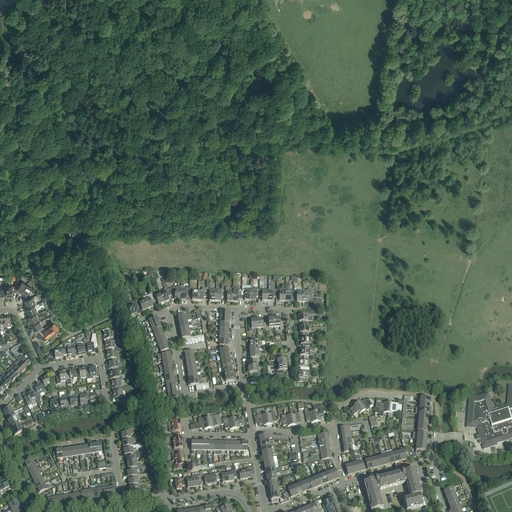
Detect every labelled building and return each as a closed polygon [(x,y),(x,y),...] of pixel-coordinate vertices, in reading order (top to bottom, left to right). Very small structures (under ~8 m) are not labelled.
[(71,236),(84,231),(81,223),(78,224),(77,221),(71,224),(73,227),(74,226),(76,229),(69,232),(71,236)] [(42,244),(51,240),(49,234),(37,239),(39,244),(41,243),(42,244)] [(21,292),(27,285),(22,282),(19,285),(12,286),(12,292),(18,292),(19,290),(21,292)] [(164,290),(159,292),(161,295),(164,303),(169,301),(168,297),(170,296),(168,289),(166,284),(163,285),(164,290)] [(31,287),(27,285),(21,292),(24,294),(23,295),(25,300),(32,297),(29,290),(31,287)] [(12,295),(12,292),(12,286),(3,287),(3,289),(4,289),(4,298),(8,298),(9,297),(9,296),(12,295)] [(180,300),(181,288),(180,288),(179,286),(175,287),(171,289),(171,288),(168,289),(170,296),(173,295),(174,296),(175,296),(175,300),(180,300)] [(189,297),(189,289),(187,289),(187,288),(181,288),(180,300),(186,301),(186,297),(189,297)] [(198,301),(198,292),(195,292),(193,288),(190,288),(189,289),(189,297),(192,297),(192,301),(198,301)] [(207,297),(207,290),(207,289),(202,288),(201,292),(198,292),(198,301),(203,301),(203,297),(207,297)] [(233,302),(233,293),(227,293),(228,288),(224,288),(224,291),(224,298),(227,298),(227,302),(233,302)] [(207,290),(207,297),(209,297),(209,301),(215,302),(216,289),(210,289),(210,290),(207,290)] [(216,289),(215,302),(221,302),(221,298),(224,298),(224,291),(221,290),(221,289),(216,289)] [(250,292),(251,292),(251,289),(245,289),(242,289),(242,291),(241,296),(245,297),(244,301),(250,301),(250,292)] [(259,297),(259,290),(251,289),(251,292),(250,292),(250,301),(256,301),(256,297),(259,297)] [(268,301),(268,290),(259,290),(259,297),(262,297),(262,301),(268,301)] [(276,298),(277,290),(268,290),(268,301),(273,302),(273,298),(276,298)] [(285,302),(285,293),(280,293),(280,291),(277,290),(276,298),(279,298),(279,302),(285,302)] [(302,303),(303,291),(299,290),(298,291),(294,291),(294,298),(297,299),(297,303),(302,303)] [(308,299),(311,299),(312,290),(308,290),(308,291),(303,291),(302,303),(308,303),(308,299)] [(241,296),(242,291),(233,291),(233,293),(233,302),(238,303),(238,299),(241,299),(241,296)] [(294,298),(294,291),(291,291),(291,293),(285,293),(285,302),(290,302),(291,298),(294,298)] [(148,296),(143,298),(144,301),(148,309),(153,307),(151,304),(154,302),(152,296),(151,294),(148,296)] [(164,303),(161,295),(156,297),(155,294),(152,296),(154,302),(157,301),(159,305),(164,303)] [(33,297),(32,297),(25,300),(26,303),(25,304),(25,305),(26,309),(35,305),(37,304),(33,297)] [(138,309),(135,302),(133,303),(132,301),(127,303),(131,316),(137,314),(135,310),(138,309)] [(148,309),(144,301),(139,303),(138,301),(135,302),(138,309),(141,308),(142,311),(148,309)] [(38,313),(35,305),(26,309),(28,312),(27,312),(26,313),(28,317),(36,313),(36,314),(38,313)] [(303,316),(299,316),(299,322),(303,322),(303,323),(305,323),(305,322),(312,321),(311,316),(310,316),(310,312),(302,313),(303,316)] [(40,321),(36,314),(36,313),(28,317),(29,320),(28,321),(28,322),(30,326),(31,325),(32,325),(40,321)] [(159,321),(158,317),(145,322),(146,324),(149,323),(151,326),(159,323),(158,321),(159,321)] [(279,318),(274,319),(274,328),(280,327),(280,330),(283,329),(283,322),(280,322),(279,318)] [(274,328),(274,319),(268,319),(268,323),(265,323),(266,331),(269,331),(269,328),(274,328)] [(257,329),(256,320),(251,320),(251,324),(248,325),(249,332),(252,332),(252,329),(257,329)] [(266,331),(265,323),(262,324),(262,320),(256,320),(257,329),(262,329),(263,331),(266,331)] [(43,329),(40,321),(32,325),(33,328),(32,328),(31,329),(33,333),(34,333),(36,336),(41,331),(40,330),(43,329)] [(54,332),(55,332),(59,328),(54,322),(50,326),(50,327),(47,329),(43,333),(46,336),(50,332),(52,334),(54,332)] [(161,326),(160,323),(160,322),(159,323),(151,326),(147,327),(148,330),(151,328),(153,331),(153,332),(161,328),(160,326),(161,326)] [(303,327),(299,328),(300,333),(309,333),(308,327),(311,327),(311,324),(303,324),(303,327)] [(163,334),(161,328),(153,332),(153,331),(149,333),(150,335),(153,333),(155,337),(163,334)] [(109,339),(110,343),(115,342),(120,341),(119,335),(114,336),(113,332),(108,333),(107,330),(106,330),(106,329),(103,331),(104,340),(109,339)] [(94,348),(97,347),(95,334),(93,335),(91,343),(87,344),(88,349),(87,349),(88,354),(95,353),(94,348)] [(155,337),(151,338),(152,340),(155,339),(157,342),(165,339),(163,334),(155,337)] [(304,339),(300,339),(301,345),(306,345),(306,347),(310,347),(309,339),(312,339),(311,335),(304,336),(304,339)] [(167,344),(165,339),(157,342),(153,343),(154,345),(157,344),(159,347),(167,344)] [(71,343),(64,344),(65,349),(66,355),(68,355),(68,357),(75,356),(74,351),(77,350),(78,350),(77,345),(77,343),(76,340),(72,341),(73,344),(71,344),(71,343)] [(87,344),(86,342),(77,343),(77,345),(78,350),(77,350),(78,355),(85,354),(84,349),(87,349),(88,349),(87,344)] [(116,348),(115,342),(110,343),(105,343),(106,350),(109,350),(109,353),(111,352),(111,353),(116,352),(118,352),(118,348),(116,348)] [(169,349),(167,344),(159,347),(155,348),(156,350),(159,349),(161,353),(169,349)] [(38,345),(35,347),(34,347),(39,358),(43,355),(38,345)] [(13,348),(10,352),(15,357),(18,354),(13,348)] [(304,356),(304,359),(309,359),(309,351),(312,352),(312,348),(305,348),(304,351),(301,350),(300,356),(304,356)] [(60,351),(54,352),(55,359),(63,358),(63,356),(65,356),(64,349),(60,350),(60,351)] [(117,358),(116,352),(111,353),(111,352),(109,353),(106,353),(107,360),(112,359),(113,362),(113,363),(118,362),(120,362),(119,358),(117,358)] [(18,359),(18,360),(27,368),(31,364),(28,362),(29,361),(27,356),(24,358),(21,356),(18,359)] [(282,359),(282,356),(275,357),(271,357),(271,361),(275,361),(275,360),(277,360),(278,365),(287,365),(286,359),(282,359)] [(259,361),(259,358),(252,359),(252,362),(248,362),(248,368),(257,367),(257,361),(259,361)] [(299,362),(299,367),(301,368),(300,370),(309,371),(309,368),(308,368),(308,363),(311,363),(311,360),(308,359),(309,359),(304,359),(303,362),(299,362)] [(27,368),(18,360),(17,361),(19,363),(17,366),(23,372),(27,368)] [(119,368),(118,362),(113,363),(113,362),(108,363),(109,370),(114,369),(114,372),(119,372),(121,371),(121,368),(119,368)] [(23,372),(17,366),(15,364),(12,366),(11,368),(19,376),(23,372)] [(287,370),(287,365),(278,365),(278,371),(276,371),(276,374),(283,374),(283,371),(287,370)] [(99,370),(98,370),(96,371),(95,366),(88,367),(89,372),(86,373),(85,373),(86,378),(86,380),(93,379),(93,377),(99,376),(99,370)] [(258,372),(257,367),(248,368),(249,373),(253,373),(253,376),(260,375),(260,372),(258,372)] [(19,376),(11,368),(10,369),(12,371),(9,374),(15,380),(19,376)] [(85,373),(86,373),(85,368),(78,369),(79,374),(76,374),(77,379),(76,379),(77,381),(81,381),(80,379),(86,378),(85,373)] [(76,374),(75,369),(68,370),(69,375),(66,376),(67,381),(66,381),(67,383),(67,386),(71,385),(73,380),(76,379),(77,379),(76,374)] [(298,373),(298,379),(299,379),(299,382),(304,382),(304,380),(306,380),(307,374),(309,375),(310,371),(302,370),(299,370),(299,373),(298,373)] [(66,376),(65,371),(59,372),(59,377),(56,377),(57,384),(61,384),(60,382),(66,381),(67,381),(66,376)] [(120,378),(119,372),(114,372),(109,373),(110,380),(115,379),(116,382),(121,382),(123,381),(122,377),(120,378)] [(15,380),(9,374),(7,376),(4,374),(3,375),(12,384),(15,380)] [(12,384),(3,375),(0,378),(0,379),(2,381),(8,387),(12,384)] [(43,383),(40,385),(39,385),(43,391),(46,390),(45,388),(51,385),(46,376),(40,379),(43,383)] [(122,388),(121,382),(116,382),(111,383),(112,390),(117,389),(117,392),(122,391),(136,389),(135,386),(122,388)] [(41,406),(40,394),(43,393),(43,391),(39,385),(40,385),(39,383),(37,384),(36,384),(33,385),(34,386),(33,386),(35,391),(32,392),(32,393),(35,399),(36,400),(39,407),(41,406)] [(511,385),(509,386),(507,405),(494,409),(489,393),(484,395),(478,397),(474,397),(469,396),(466,428),(471,428),(477,429),(479,435),(477,436),(477,438),(480,437),(484,450),(498,445),(497,444),(504,441),(505,440),(510,438),(511,439),(511,438),(511,385)] [(89,394),(90,399),(90,401),(90,404),(97,403),(96,398),(100,398),(103,397),(102,390),(99,391),(95,391),(95,393),(89,394)] [(32,393),(32,392),(31,391),(26,394),(28,398),(24,400),(28,407),(32,406),(30,403),(36,400),(35,399),(32,393)] [(123,398),(122,391),(117,392),(112,393),(113,399),(118,399),(119,402),(129,401),(128,397),(123,398)] [(90,401),(90,399),(89,394),(89,392),(85,393),(85,395),(79,396),(80,401),(81,406),(87,405),(87,401),(90,401)] [(79,396),(79,394),(75,394),(75,396),(69,397),(70,402),(71,407),(77,406),(76,401),(80,401),(79,396)] [(69,397),(69,395),(63,396),(63,398),(59,399),(60,404),(61,409),(67,408),(67,403),(70,402),(69,397)] [(59,399),(59,397),(53,398),(53,400),(49,400),(51,410),(58,409),(57,404),(60,404),(59,399)] [(360,401),(356,404),(362,412),(366,410),(366,411),(370,408),(369,407),(372,405),(368,399),(365,401),(364,400),(362,401),(363,402),(361,404),(361,403),(360,401)] [(376,404),(375,413),(379,414),(379,417),(383,417),(383,413),(388,413),(389,403),(384,403),(384,404),(384,406),(382,405),(382,404),(376,404)] [(388,413),(388,417),(392,418),(392,415),(397,416),(397,412),(401,412),(402,406),(395,405),(395,407),(393,406),(393,405),(393,404),(389,403),(388,413)] [(351,409),(347,412),(351,418),(354,416),(356,419),(359,416),(359,415),(362,412),(356,404),(352,407),(353,408),(354,409),(352,410),(351,409)] [(322,406),(313,407),(314,412),(316,423),(320,422),(320,420),(320,419),(322,419),(322,420),(324,420),(322,410),(322,406)] [(11,408),(9,409),(3,411),(5,416),(13,413),(11,408)] [(270,414),(266,415),(268,425),(272,425),(272,423),(272,422),(274,421),(274,423),(276,422),(275,412),(270,413),(270,414)] [(309,412),(305,413),(306,423),(309,422),(308,421),(310,421),(311,422),(311,424),(316,423),(314,412),(310,413),(309,412)] [(16,417),(13,413),(5,416),(8,421),(16,417)] [(210,413),(206,414),(207,419),(209,429),(214,428),(213,427),(213,425),(215,425),(215,426),(221,425),(220,415),(211,417),(210,413)] [(295,415),(290,416),(292,426),(297,425),(296,424),(296,423),(298,422),(299,424),(301,423),(299,413),(294,414),(295,415)] [(261,415),(257,415),(259,426),(261,425),(261,424),(263,423),(263,425),(263,426),(268,425),(266,415),(261,416),(261,415)] [(18,416),(16,417),(8,421),(10,426),(18,422),(20,421),(18,416)] [(237,419),(232,419),(234,430),(239,429),(238,427),(238,426),(240,426),(241,427),(243,426),(245,426),(244,417),(241,418),(241,416),(236,417),(237,419)] [(282,420),(279,420),(280,424),(282,423),(283,426),(285,426),(285,425),(287,424),(287,426),(288,427),(292,426),(290,416),(286,417),(286,416),(281,416),(282,420)] [(374,417),(369,418),(371,428),(377,427),(374,417)] [(176,421),(176,418),(170,419),(170,422),(171,427),(180,426),(179,420),(176,421)] [(198,422),(196,422),(197,425),(199,424),(200,429),(202,429),(202,427),(204,427),(204,428),(204,430),(209,429),(207,419),(203,420),(203,418),(198,419),(198,422)] [(228,419),(223,420),(225,430),(227,429),(227,428),(229,428),(229,429),(230,431),(234,430),(232,419),(228,420),(228,419)] [(20,427),(18,422),(10,426),(12,431),(20,427)] [(20,427),(12,431),(15,436),(23,432),(25,431),(23,426),(20,427)] [(180,426),(171,427),(169,428),(168,429),(169,432),(169,433),(171,433),(172,433),(173,436),(178,435),(179,435),(178,432),(181,431),(180,426)] [(178,438),(178,435),(173,436),(172,436),(172,439),(172,444),(182,443),(181,437),(178,438)] [(142,436),(131,438),(125,439),(126,441),(123,442),(123,447),(131,446),(132,446),(132,443),(135,442),(135,441),(142,439),(142,436)] [(170,450),(166,451),(166,454),(172,453),(171,453),(173,453),(174,453),(179,452),(180,452),(180,449),(183,448),(182,443),(172,444),(173,450),(174,450),(170,451),(170,450)] [(125,456),(136,454),(136,450),(137,450),(137,449),(137,445),(132,446),(131,446),(131,449),(124,450),(125,456)] [(425,454),(426,446),(416,445),(416,451),(419,451),(418,454),(425,454)] [(56,452),(53,452),(54,457),(57,457),(58,464),(60,463),(60,459),(63,459),(62,450),(59,450),(59,449),(56,450),(56,452)] [(407,460),(405,453),(404,451),(398,452),(401,461),(407,460)] [(173,453),(171,453),(172,453),(173,461),(174,461),(183,460),(183,454),(180,455),(179,452),(174,453),(173,453)] [(35,465),(38,463),(37,461),(34,463),(32,459),(24,463),(25,465),(24,466),(26,469),(27,469),(27,468),(35,464),(35,465)] [(184,465),(183,460),(174,461),(175,467),(174,467),(174,468),(174,469),(174,470),(175,470),(176,470),(182,469),(181,466),(184,465)] [(373,469),(371,460),(365,461),(367,470),(373,469)] [(137,465),(136,462),(127,463),(128,469),(136,468),(136,471),(139,470),(148,469),(148,466),(140,467),(140,465),(137,465)] [(362,462),(357,463),(359,472),(365,471),(362,462)] [(37,470),(41,468),(38,463),(35,465),(35,464),(27,468),(27,469),(29,473),(37,469),(37,470)] [(353,474),(351,465),(345,466),(348,475),(353,474)] [(40,475),(43,473),(41,468),(37,470),(37,469),(29,473),(32,478),(40,475)] [(255,478),(253,468),(247,469),(247,472),(245,472),(246,479),(255,478)] [(422,495),(415,469),(415,470),(409,471),(408,469),(401,470),(401,471),(401,472),(405,484),(406,483),(410,497),(420,495),(422,495)] [(246,479),(245,472),(242,472),(241,470),(235,471),(237,478),(239,477),(240,480),(246,479)] [(339,479),(335,470),(330,472),(334,481),(339,479)] [(237,478),(235,471),(230,472),(230,474),(227,475),(228,482),(234,481),(234,478),(237,478)] [(334,481),(330,472),(325,474),(328,483),(334,481)] [(405,484),(401,472),(377,478),(380,490),(405,484)] [(219,481),(218,473),(209,475),(211,485),(217,484),(216,481),(219,481)] [(228,482),(227,475),(221,476),(221,473),(218,473),(219,481),(222,480),(223,483),(228,482)] [(328,483),(325,474),(319,476),(323,485),(328,483)] [(41,478),(40,475),(32,478),(34,483),(42,480),(46,478),(45,476),(41,478)] [(209,475),(201,476),(202,483),(205,483),(205,486),(211,485),(209,475)] [(4,481),(1,482),(5,490),(6,489),(7,491),(10,489),(4,476),(2,477),(4,481)] [(202,483),(201,476),(192,478),(192,480),(194,488),(199,487),(199,484),(202,483)] [(323,485),(319,476),(314,478),(318,487),(323,485)] [(380,490),(377,478),(377,477),(369,479),(370,479),(370,481),(367,482),(365,482),(366,483),(364,483),(371,511),(383,508),(383,509),(378,491),(380,490)] [(194,488),(192,480),(187,481),(186,478),(183,479),(183,480),(184,486),(187,486),(188,489),(194,488)] [(318,487),(314,478),(309,480),(312,489),(318,487)] [(44,483),(42,480),(34,483),(37,488),(45,485),(48,483),(47,481),(44,483)] [(184,486),(183,480),(180,480),(175,481),(176,490),(182,489),(182,487),(184,486)] [(297,482),(298,485),(302,493),(307,491),(304,483),(303,480),(297,482)] [(312,489),(309,480),(304,483),(307,491),(312,489)] [(46,488),(45,485),(37,488),(38,490),(36,491),(38,494),(47,490),(51,488),(50,486),(46,488)] [(302,493),(298,485),(293,487),(296,496),(302,493)] [(139,490),(139,487),(130,488),(130,494),(137,493),(137,496),(145,495),(145,492),(143,492),(142,490),(139,490)] [(296,496),(293,487),(287,489),(288,492),(291,498),(296,496)] [(454,493),(452,488),(444,491),(446,497),(454,493)] [(280,499),(279,493),(270,495),(271,503),(278,502),(277,499),(280,499)] [(456,499),(454,493),(446,497),(448,502),(456,499)] [(423,506),(420,496),(420,495),(410,497),(403,499),(404,499),(407,511),(406,511),(407,511),(423,507),(423,506)] [(323,509),(326,508),(334,504),(331,496),(325,499),(326,501),(324,502),(324,504),(323,505),(323,506),(323,507),(323,509)] [(459,498),(456,499),(448,502),(450,507),(458,504),(461,503),(459,498)] [(19,503),(18,500),(5,506),(6,508),(9,507),(11,510),(19,506),(18,504),(19,503)] [(318,511),(317,509),(314,503),(312,503),(313,505),(310,507),(311,511),(318,511)]
